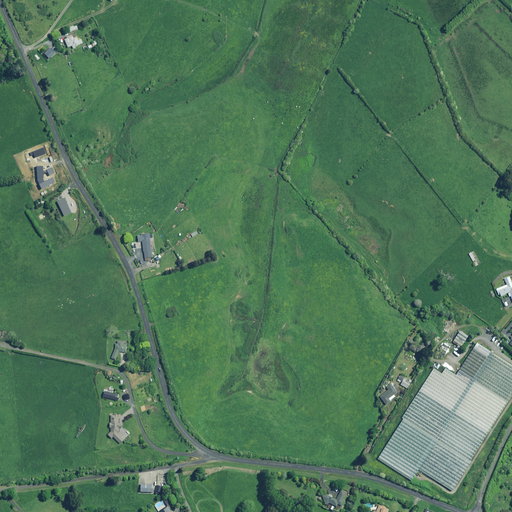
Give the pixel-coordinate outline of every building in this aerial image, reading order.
[(73,38),(72,36),(64,39),(68,47),(72,46),(73,48),(75,47),(75,46),(83,43),(81,39),(78,41),(77,37),(73,38)] [(58,50),(54,46),(51,49),(50,48),(44,53),(49,59),(56,53),(55,52),(58,50)] [(71,213),(64,198),(57,202),(64,216),(71,213)] [(152,257),(149,234),(141,235),(141,236),(137,236),(138,242),(142,242),(144,258),(152,257)] [(511,282),(511,283),(509,277),(504,279),(507,285),(496,289),(498,295),(500,294),(501,296),(508,293),(509,297),(510,296),(511,299),(511,282)] [(468,336),(460,331),(453,342),(461,347),(468,336)] [(126,352),(127,341),(117,341),(117,344),(115,344),(115,352),(126,352)] [(438,365),(436,363),(402,418),(403,419),(378,459),(411,480),(418,469),(492,354),(476,344),(456,376),(438,365)] [(511,366),(492,354),(418,469),(451,490),(511,394),(511,366)] [(412,381),(405,377),(400,374),(396,380),(401,383),(400,385),(407,389),(412,381)] [(386,405),(391,401),(399,395),(396,390),(391,384),(386,387),(389,390),(380,397),(386,405)] [(118,417),(118,415),(118,414),(112,414),(112,415),(111,415),(110,423),(109,428),(111,428),(110,432),(108,434),(111,438),(113,437),(120,444),(124,439),(117,433),(119,432),(119,427),(122,427),(123,423),(119,423),(119,417),(118,417)] [(322,496),(325,504),(329,503),(327,507),(332,510),(334,505),(336,506),(338,504),(342,506),(344,500),(343,500),(346,493),(341,491),(337,500),(328,495),(327,494),(322,496)]
